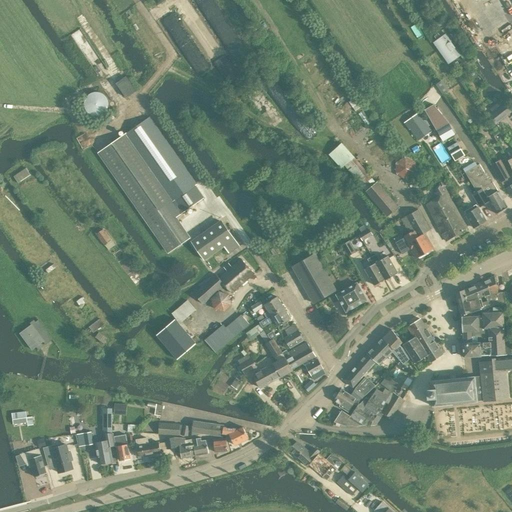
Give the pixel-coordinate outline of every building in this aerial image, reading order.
[(444,32),(431,42),(447,63),(460,53),(444,32)] [(94,115),(99,115),(103,114),(106,111),(108,107),(109,103),(108,99),(106,96),(103,93),(99,91),(94,91),(90,93),(87,96),(85,99),(84,103),(85,107),(87,111),(90,114),(94,115)] [(491,108),(493,112),(502,106),(499,102),(491,108)] [(511,109),(506,103),(502,106),(493,112),(489,116),(494,122),(511,109)] [(433,104),(424,110),(442,140),(443,140),(443,141),(455,134),(449,123),(433,104)] [(195,185),(197,184),(150,116),(99,152),(168,251),(187,238),(173,218),(203,197),(195,185)] [(410,129),(418,140),(431,131),(423,119),(410,129)] [(457,142),(447,148),(455,161),(465,155),(457,142)] [(345,164),(387,214),(396,206),(354,157),(345,164)] [(501,181),(509,176),(500,160),(491,165),(501,181)] [(497,214),(507,207),(492,182),(490,183),(479,164),(465,172),(476,192),(482,188),(490,201),(489,201),(497,214)] [(27,168),(14,175),(19,182),(31,175),(27,168)] [(437,225),(446,240),(467,227),(450,197),(441,182),(438,183),(439,185),(435,187),(434,193),(437,197),(426,204),(437,225)] [(482,188),(476,192),(472,194),(480,207),(489,201),(490,201),(482,188)] [(465,211),(475,227),(476,227),(477,228),(481,225),(481,224),(486,220),(476,204),(465,211)] [(434,248),(425,232),(430,229),(418,209),(406,215),(413,230),(404,235),(405,236),(395,242),(402,253),(412,248),(417,257),(434,248)] [(239,245),(223,222),(193,243),(204,260),(224,246),(229,252),(239,245)] [(104,229),(96,234),(104,245),(112,240),(104,229)] [(362,239),(372,234),(369,229),(359,235),(362,239)] [(348,255),(355,251),(349,241),(342,245),(348,255)] [(313,303),(336,290),(315,253),(292,266),(313,303)] [(372,256),(384,279),(385,280),(397,273),(387,255),(379,260),(376,254),(372,256)] [(384,279),(372,256),(367,259),(371,265),(365,268),(374,285),(384,279)] [(233,293),(255,273),(241,258),(232,266),(229,262),(224,267),(227,270),(219,277),(216,273),(194,293),(203,303),(225,284),(233,293)] [(51,259),(41,266),(44,271),(46,270),(48,273),(56,267),(54,264),(51,259)] [(456,292),(456,294),(462,315),(482,309),(478,298),(485,296),(487,301),(482,302),(484,309),(499,304),(503,303),(501,292),(498,293),(494,276),(478,284),(464,289),(456,292)] [(346,311),(367,300),(357,282),(336,294),(346,311)] [(224,312),(232,305),(230,294),(219,291),(211,298),(214,309),(224,312)] [(277,296),(265,304),(269,310),(266,312),(269,317),(284,307),(277,296)] [(83,297),(77,302),(80,307),(87,302),(83,297)] [(264,306),(260,301),(251,306),(254,312),(264,306)] [(290,321),(290,319),(291,318),(284,307),(269,317),(265,319),(260,322),(263,327),(275,320),(278,326),(281,331),(290,325),(288,322),(290,321)] [(500,312),(500,307),(494,307),(494,313),(483,313),(484,317),(480,317),(479,317),(479,316),(462,317),(463,332),(464,343),(463,343),(464,357),(480,356),(482,356),(489,355),(511,354),(511,338),(504,338),(503,312),(500,312)] [(205,340),(215,352),(249,323),(241,314),(226,327),(224,324),(205,340)] [(413,338),(419,348),(434,340),(421,318),(407,327),(414,337),(413,338)] [(34,319),(30,322),(32,325),(21,333),(33,349),(50,337),(37,320),(35,321),(34,319)] [(100,319),(84,331),(89,337),(104,325),(100,319)] [(187,335),(177,320),(157,334),(175,357),(194,343),(187,335)] [(304,340),(294,324),(285,329),(288,335),(284,338),(290,348),(304,340)] [(382,339),(392,351),(404,365),(410,358),(404,349),(400,344),(403,342),(392,329),(382,339)] [(265,342),(269,339),(263,331),(259,334),(265,342)] [(276,336),(273,331),(268,335),(272,339),(276,336)] [(99,332),(96,337),(103,343),(107,338),(99,332)] [(419,348),(413,338),(404,344),(416,362),(424,357),(419,348)] [(282,353),(281,352),(279,349),(273,339),(267,342),(277,360),(273,363),(281,377),(293,370),(292,368),(285,357),(284,357),(282,353)] [(386,358),(392,351),(382,339),(376,345),(386,358)] [(434,340),(419,348),(424,357),(427,355),(431,362),(443,354),(434,340)] [(306,365),(317,359),(307,342),(289,352),(287,349),(282,353),(284,357),(285,357),(292,368),(301,363),(302,365),(305,363),(306,365)] [(367,354),(376,361),(379,364),(386,358),(376,345),(367,354)] [(376,361),(367,354),(358,364),(366,371),(376,361)] [(432,398),(433,406),(478,402),(477,391),(482,390),(483,401),(509,399),(506,370),(511,368),(511,364),(511,357),(493,358),(493,361),(480,362),(482,384),(476,384),(475,376),(455,378),(455,375),(450,376),(450,379),(431,381),(431,388),(428,389),(429,398),(432,398)] [(240,364),(246,373),(257,367),(252,358),(240,364)] [(317,359),(306,365),(314,379),(325,373),(322,369),(323,368),(317,359)] [(281,377),(273,363),(254,374),(262,387),(281,377)] [(366,371),(358,364),(344,379),(353,387),(366,371)] [(355,389),(351,394),(357,398),(359,400),(360,400),(365,395),(375,385),(372,382),(366,377),(355,389)] [(380,385),(390,391),(392,393),(397,386),(385,377),(385,378),(380,385)] [(312,380),(304,387),(308,392),(316,385),(312,380)] [(342,410),(334,422),(345,425),(371,425),(376,425),(384,413),(383,412),(394,394),(392,393),(390,391),(388,395),(377,388),(370,399),(367,397),(360,403),(351,416),(342,410)] [(356,399),(341,389),(334,400),(341,404),(340,406),(348,411),(353,403),(356,405),(359,400),(357,398),(356,399)] [(395,393),(394,394),(383,412),(391,417),(403,399),(395,393)] [(223,434),(224,427),(224,425),(194,421),(193,432),(223,436),(223,434)] [(159,422),(159,432),(179,434),(179,424),(159,422)] [(224,427),(223,434),(229,433),(235,444),(248,437),(243,426),(236,430),(235,428),(224,427)] [(85,433),(87,445),(93,444),(91,432),(85,433)] [(105,443),(96,444),(100,464),(113,462),(110,446),(115,445),(113,433),(104,435),(105,443)] [(118,446),(120,460),(131,458),(128,444),(127,444),(126,435),(115,437),(116,442),(119,441),(120,446),(118,446)] [(176,448),(176,446),(174,437),(166,438),(168,449),(176,448)] [(176,446),(180,445),(182,457),(196,455),(194,444),(197,443),(197,438),(185,440),(185,438),(174,437),(176,446)] [(194,444),(196,455),(209,453),(206,440),(202,440),(202,437),(197,438),(197,443),(194,444)] [(214,439),(215,452),(228,451),(226,437),(214,439)] [(138,446),(140,456),(145,455),(146,456),(151,455),(151,454),(161,452),(159,442),(149,444),(148,438),(137,439),(138,446)] [(308,466),(309,464),(319,453),(321,451),(313,448),(309,453),(296,442),(293,446),(291,444),(287,448),(308,466)] [(58,443),(43,447),(46,460),(54,458),(58,473),(73,468),(71,461),(74,460),(71,451),(69,452),(67,444),(59,446),(58,443)] [(47,473),(40,448),(21,454),(28,465),(31,464),(34,476),(35,476),(37,476),(37,478),(45,476),(44,474),(46,473),(47,473)] [(319,453),(309,464),(326,479),(327,480),(330,476),(326,473),(332,466),(338,470),(344,463),(338,458),(331,455),(327,459),(319,453)] [(341,469),(347,474),(351,469),(345,464),(341,469)] [(337,471),(326,484),(343,498),(352,488),(357,492),(364,483),(353,473),(347,480),(337,471)] [(393,511),(382,502),(374,510),(376,511),(393,511)]
